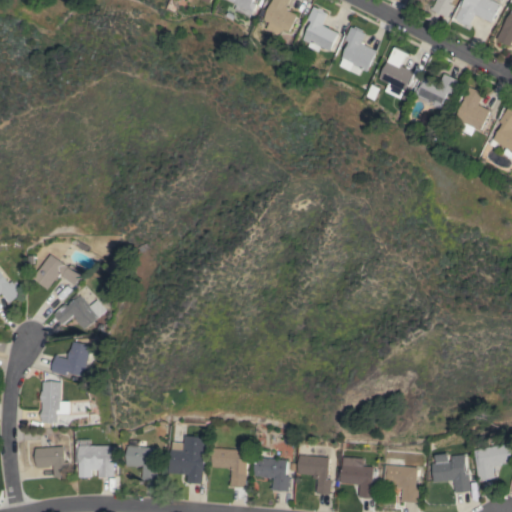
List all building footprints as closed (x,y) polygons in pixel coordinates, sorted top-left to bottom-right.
[(252,0),(251,2),(255,4),(251,11),(250,11),(248,17),(233,9),(235,5),(233,4),(234,2),(230,0),(252,0)] [(271,0),(287,0),(285,6),(287,7),(286,9),(295,14),(287,32),(282,29),(275,35),(264,29),(267,22),(262,19),(271,0)] [(450,0),(449,2),(452,4),(446,16),(430,8),(431,6),(432,7),(435,0),(450,0)] [(500,0),(499,3),(500,4),(490,22),(475,14),(469,26),(465,24),(464,25),(458,22),(459,21),(455,19),(462,5),(466,7),(469,0),(500,0)] [(313,6),(318,8),(318,7),(323,9),(322,10),(327,13),(321,24),(337,33),(328,51),(319,46),(316,51),(306,46),(307,42),(301,39),(310,21),(306,19),(313,6)] [(511,41),(510,46),(497,39),(511,8),(511,41)] [(351,26),(354,28),(355,26),(363,30),(362,32),(365,33),(360,43),(375,51),(365,71),(351,64),(348,70),(338,65),(341,58),(340,58),(348,41),(344,39),(351,26)] [(386,61),(393,47),(408,54),(407,56),(404,54),(399,65),(411,71),(398,98),(383,91),(387,83),(377,78),(386,61)] [(451,93),(446,91),(437,109),(431,105),(430,106),(415,99),(417,96),(412,94),(414,89),(415,90),(420,79),(419,79),(421,75),(438,83),(442,73),(457,81),(451,93)] [(478,130),(474,127),(469,135),(454,127),(458,120),(453,117),(463,99),(462,99),(469,86),(482,94),(477,104),(488,110),(478,130)] [(511,158),(511,159),(502,153),(505,148),(498,143),(495,148),(488,143),(491,137),(492,138),(501,123),(498,121),(507,108),(511,111),(511,110),(511,158)] [(50,254),(63,264),(64,263),(68,266),(70,264),(82,273),(73,285),(61,276),(62,275),(59,273),(47,289),(32,278),(50,254)] [(0,271),(9,283),(12,281),(21,292),(9,303),(1,293),(0,293),(0,271)] [(64,303),(67,306),(79,295),(89,305),(95,300),(104,309),(84,328),(73,316),(64,324),(54,313),(64,303)] [(90,346),(82,375),(67,371),(66,375),(51,371),(56,354),(58,355),(57,356),(68,359),(72,341),(90,346)] [(60,410),(58,410),(57,422),(42,422),(42,409),(42,402),(41,402),(41,392),(42,392),(43,381),(44,372),(60,377),(59,382),(61,382),(60,410)] [(207,437),(205,455),(201,455),(200,468),(204,468),(202,483),(187,482),(188,470),(169,468),(171,449),(172,449),(172,442),(183,443),(184,435),(207,437)] [(91,477),(79,477),(79,445),(80,445),(80,439),(90,439),(90,445),(110,445),(110,461),(114,461),(114,477),(98,477),(98,469),(91,469),(91,477)] [(505,443),(505,445),(506,445),(509,461),(499,463),(499,464),(491,466),(493,477),(478,480),(475,466),(478,465),(476,449),(505,443)] [(156,448),(155,463),(159,464),(157,479),(142,478),(143,465),(139,465),(139,466),(126,465),(128,445),(156,448)] [(64,454),(65,454),(65,462),(69,461),(70,476),(54,477),(53,465),(49,465),(49,467),(37,468),(36,448),(63,446),(64,454)] [(243,450),(242,454),(244,455),(242,471),(246,472),(245,487),(230,486),(231,469),(228,469),(228,467),(212,466),(214,447),(243,450)] [(286,459),(286,462),(287,462),(286,476),(289,476),(288,490),(270,489),(270,487),(272,487),(273,477),(255,475),(257,457),(258,450),(273,451),(272,458),(286,459)] [(446,453),(447,461),(450,461),(450,456),(462,454),(465,476),(468,475),(470,490),(455,492),(453,479),(433,481),(431,463),(435,463),(434,455),(446,453)] [(300,455),(329,457),(329,462),(328,479),(331,479),(330,494),(316,493),(317,479),(313,478),(313,474),(298,473),(300,455)] [(343,457),(363,458),(363,466),(373,467),(373,471),(372,483),(375,483),(374,498),(359,496),(360,484),(341,482),(343,457)] [(417,467),(415,486),(419,487),(417,502),(402,501),(403,488),(398,488),(398,484),(389,484),(389,483),(384,482),(386,464),(417,467)]
